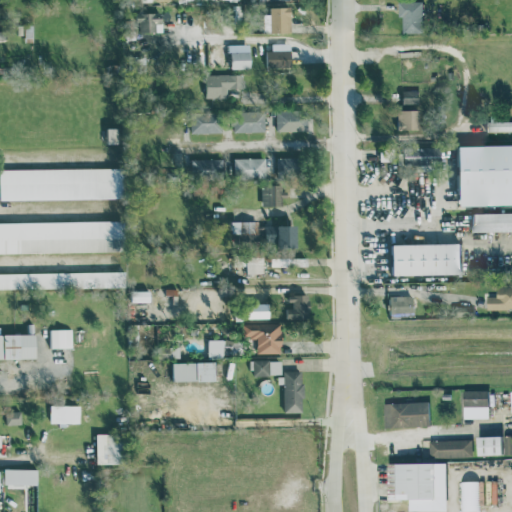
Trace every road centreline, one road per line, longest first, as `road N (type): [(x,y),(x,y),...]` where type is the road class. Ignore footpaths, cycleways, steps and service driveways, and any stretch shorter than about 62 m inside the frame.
road 1 (secondary): [(343,0),(347,328)]
road 2 (secondary): [(347,328),(330,511)]
road 3 (secondary): [(361,511),(347,328)]
